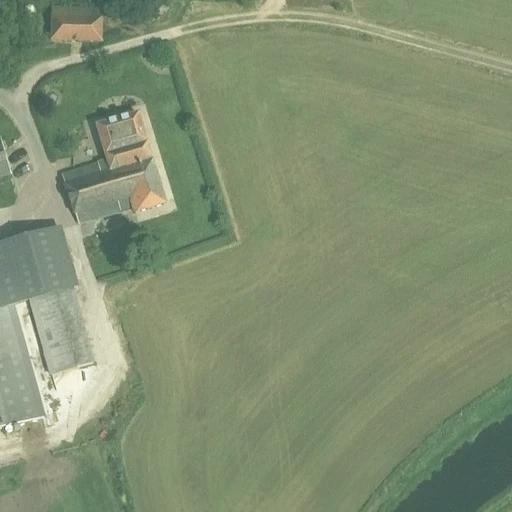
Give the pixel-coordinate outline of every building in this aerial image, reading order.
[(51,42),(101,43),(101,10),(52,8),(51,42)] [(65,175),(72,200),(157,176),(138,116),(97,128),(111,161),(65,175)] [(72,200),(79,225),(134,210),(135,215),(166,205),(157,176),(72,200)] [(59,231),(0,247),(0,432),(42,420),(9,304),(75,289),(59,231)] [(266,277),(300,268),(296,250),(261,259),(266,277)] [(335,288),(341,308),(375,299),(370,278),(335,288)] [(72,290),(29,300),(51,377),(93,365),(72,290)] [(368,324),(335,334),(341,354),(374,344),(368,324)] [(436,329),(405,346),(415,365),(447,348),(436,329)] [(381,405),(398,396),(380,363),(363,372),(381,405)] [(62,377),(65,391),(80,387),(77,373),(62,377)] [(110,472),(119,490),(151,474),(142,456),(110,472)]
